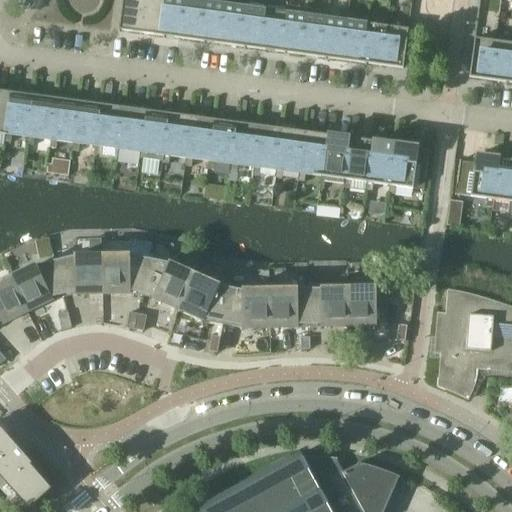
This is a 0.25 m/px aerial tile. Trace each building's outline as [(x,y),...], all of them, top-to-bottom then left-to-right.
[(122,0),(118,32),(120,32),(120,31),(139,34),(143,0),(122,0)] [(143,0),(139,34),(160,36),(164,0),(143,0)] [(164,0),(160,36),(163,37),(163,38),(164,38),(164,37),(180,39),(185,0),(164,0)] [(185,0),(180,39),(200,42),(205,0),(185,0)] [(226,0),(205,0),(200,42),(203,42),(203,44),(205,44),(205,43),(220,45),(226,5),(226,4),(226,0)] [(246,0),(246,7),(240,47),(244,48),(244,49),(245,49),(245,48),(261,50),(267,1),(260,0),(246,0)] [(267,1),(261,50),(281,53),(287,6),(287,5),(287,4),(267,1)] [(226,4),(226,5),(220,45),(240,47),(246,7),(226,4)] [(307,8),(287,6),(281,53),(284,53),(284,55),(285,55),(286,53),(301,56),(307,8)] [(327,11),(307,8),(301,56),(321,58),(327,19),(326,18),(327,11)] [(327,19),(321,58),(325,59),(325,60),(326,60),(326,59),(341,61),(347,21),(327,19)] [(347,21),(341,61),(362,64),(367,24),(347,21)] [(367,24),(362,64),(365,64),(365,65),(366,66),(366,64),(382,66),(387,27),(367,24)] [(387,27),(382,66),(403,69),(408,30),(387,27)] [(469,78),(490,81),(495,42),(474,39),(469,78)] [(511,69),(511,43),(495,42),(490,81),(506,83),(505,84),(507,85),(507,83),(510,84),(511,69)] [(0,134),(5,136),(11,93),(0,91),(0,134)] [(12,135),(28,137),(34,96),(11,93),(5,136),(4,142),(11,143),(12,135)] [(35,138),(51,140),(56,99),(34,96),(28,137),(27,145),(34,146),(35,138)] [(56,99),(51,140),(49,149),(56,149),(57,141),(73,143),(79,102),(56,99)] [(80,144),(96,146),(101,105),(79,102),(73,143),(72,152),(79,152),(80,144)] [(102,147),(118,149),(124,108),(101,105),(96,146),(95,155),(101,155),(102,147)] [(125,150),(141,153),(146,111),(124,108),(118,149),(117,158),(124,159),(125,150)] [(169,114),(146,111),(141,153),(140,161),(146,162),(162,164),(163,156),(169,114)] [(170,157),(186,159),(192,117),(169,114),(163,156),(162,164),(169,165),(170,157)] [(193,160),(209,162),(214,120),(192,117),(186,159),(185,167),(192,168),(193,160)] [(215,163),(231,165),(237,123),(214,120),(209,162),(208,170),(214,171),(215,163)] [(238,166),(254,168),(259,126),(237,123),(231,165),(230,173),(237,174),(238,166)] [(282,129),(259,126),(254,168),(253,176),(259,177),(261,169),(276,171),(282,129)] [(283,172),(299,174),(304,132),(282,129),(276,171),(275,179),(282,180),(283,172)] [(321,177),(327,135),(304,132),(299,174),(298,182),(305,183),(306,175),(321,177)] [(343,184),(344,180),(350,138),(327,135),(321,177),(319,192),(321,192),(321,190),(323,190),(324,181),(328,182),(343,184)] [(367,183),(372,141),(350,138),(344,180),(343,184),(343,188),(350,189),(351,181),(367,183)] [(373,184),(389,186),(395,144),(372,141),(367,183),(366,191),(372,192),(373,184)] [(395,195),(396,187),(424,191),(429,157),(417,155),(418,148),(395,144),(389,186),(388,194),(395,195)] [(455,195),(487,199),(486,207),(493,208),(494,200),(500,159),(500,157),(499,157),(492,157),(491,161),(488,161),(488,157),(476,156),(475,163),(460,161),(455,195)] [(511,160),(500,159),(494,200),(510,202),(508,210),(511,210),(511,164),(510,164),(511,160)] [(130,256),(102,256),(103,295),(131,294),(142,296),(149,259),(152,243),(133,240),(130,256)] [(74,257),(55,261),(64,298),(75,295),(103,295),(102,256),(74,257)] [(149,259),(142,296),(153,299),(178,310),(194,275),(168,263),(149,259)] [(36,266),(11,278),(28,313),(53,300),(64,298),(55,261),(36,266)] [(204,321),(223,325),(230,288),(219,286),(194,275),(178,310),(204,321)] [(28,313),(11,278),(0,283),(0,326),(2,325),(28,313)] [(242,329),(270,329),(269,290),(241,290),(230,288),(223,325),(242,329)] [(388,288),(348,289),(348,327),(388,326),(388,288)] [(308,289),(269,290),(270,329),(309,328),(308,289)] [(309,328),(348,327),(348,289),(308,289),(309,328)] [(511,307),(507,306),(497,303),(488,300),(478,297),(468,294),(457,292),(447,290),(447,292),(446,314),(437,313),(435,338),(434,354),(440,355),(438,387),(468,401),(469,399),(471,395),(473,390),(475,385),(476,381),(477,376),(478,371),(511,373),(511,307)] [(129,313),(127,329),(135,330),(138,315),(129,313)] [(138,315),(135,330),(143,332),(146,316),(138,315)] [(398,325),(396,341),(405,342),(407,326),(398,325)] [(211,336),(208,352),(217,354),(220,338),(211,336)] [(309,338),(300,338),(301,350),(310,350),(309,338)] [(0,476),(1,476),(22,457),(24,456),(0,428),(0,476)] [(399,479),(400,478),(391,474),(383,471),(375,468),(366,466),(358,463),(357,465),(358,465),(344,473),(337,460),(337,459),(331,458),(325,457),(319,457),(313,457),(307,457),(301,457),(299,454),(200,508),(201,511),(383,511),(398,478),(399,479)] [(1,476),(0,476),(0,478),(28,510),(30,509),(46,495),(46,494),(51,490),(30,466),(32,465),(24,456),(22,457),(1,476)]
